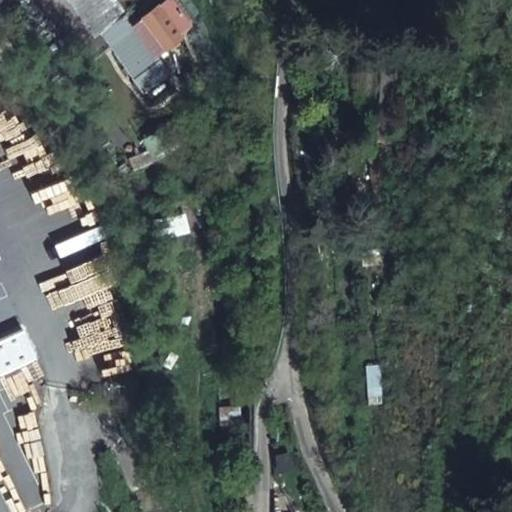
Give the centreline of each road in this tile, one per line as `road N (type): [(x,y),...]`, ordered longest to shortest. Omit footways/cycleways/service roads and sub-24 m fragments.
road 1 (unclassified): [(294,328),(279,0)]
road 2 (residential): [(294,328),(255,417),(270,511)]
road 3 (unclassified): [(341,511),(308,430),(294,328)]
